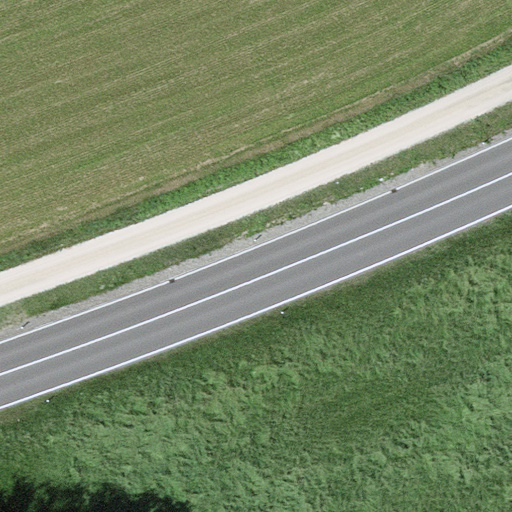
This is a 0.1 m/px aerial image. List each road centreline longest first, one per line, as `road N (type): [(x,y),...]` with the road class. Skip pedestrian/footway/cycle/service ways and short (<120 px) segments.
road 1 (track): [(511,81),(172,260),(0,312)]
road 2 (secondary): [(0,374),(511,170)]
